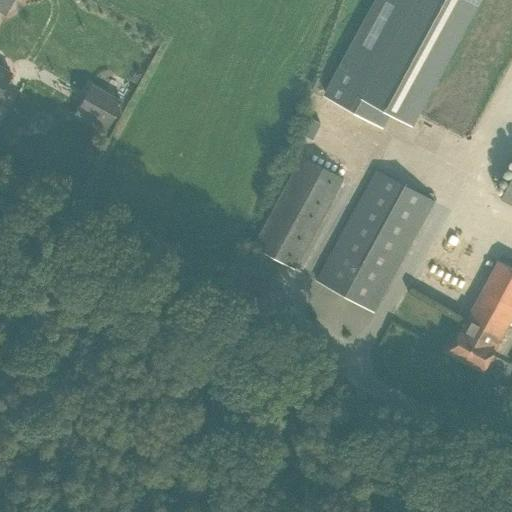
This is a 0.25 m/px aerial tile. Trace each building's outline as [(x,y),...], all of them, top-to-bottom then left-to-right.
[(7,0),(0,0),(0,34),(0,35),(17,5),(7,0)] [(413,126),(481,0),(374,0),(322,96),(382,129),(390,114),(413,126)] [(0,67),(0,90),(9,73),(0,67)] [(73,114),(104,130),(120,101),(90,84),(73,114)] [(304,263),(299,260),(343,179),(302,156),(253,246),(299,271),(304,263)] [(316,280),(373,311),(433,201),(376,170),(316,280)] [(511,176),(500,199),(511,205),(511,176)] [(484,371),(511,319),(511,268),(498,261),(448,352),(484,371)]
